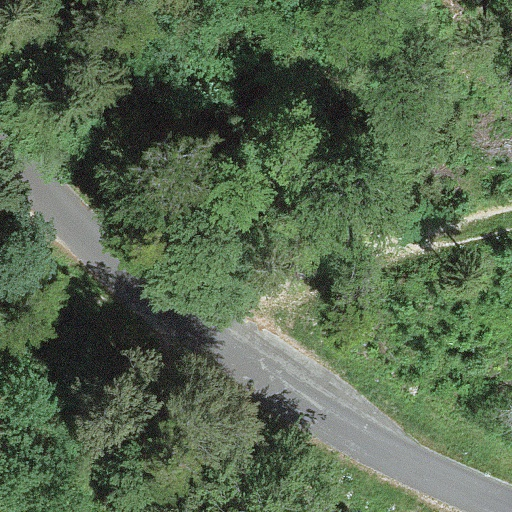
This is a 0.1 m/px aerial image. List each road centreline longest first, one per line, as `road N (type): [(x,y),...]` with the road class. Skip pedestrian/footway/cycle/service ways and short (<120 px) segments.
road 1 (unclassified): [(510,511),(330,421),(168,312),(61,210),(0,135)]
road 2 (track): [(511,218),(384,251),(257,306),(203,375),(191,460),(197,511)]
